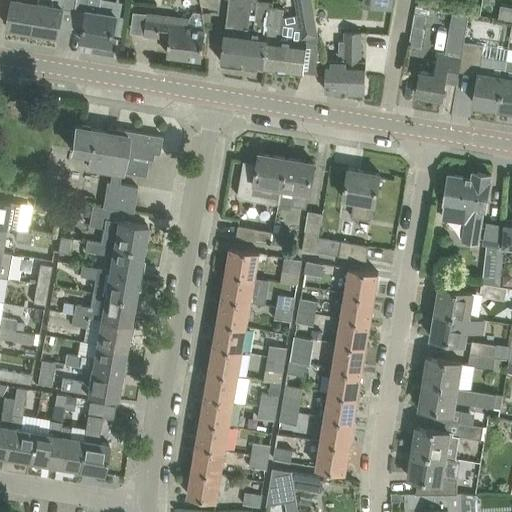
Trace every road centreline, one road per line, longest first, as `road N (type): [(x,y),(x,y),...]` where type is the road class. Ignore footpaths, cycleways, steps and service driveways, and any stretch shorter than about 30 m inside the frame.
road 1 (residential): [(145,507),(214,95)]
road 2 (residential): [(379,511),(382,439),(432,132)]
road 3 (tertiary): [(214,95),(0,58)]
road 4 (tertiary): [(383,124),(214,95)]
road 5 (residential): [(0,481),(145,507)]
road 6 (residential): [(405,0),(383,124)]
